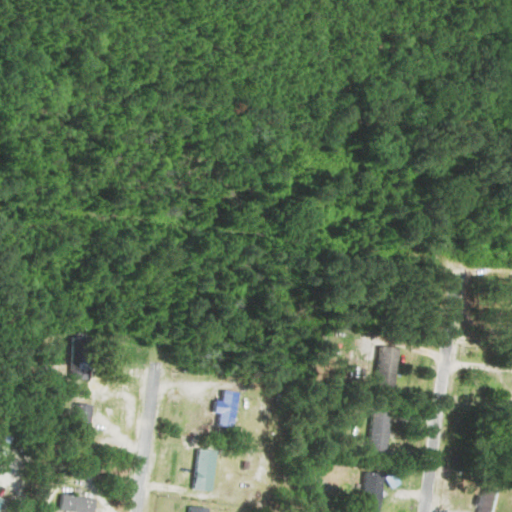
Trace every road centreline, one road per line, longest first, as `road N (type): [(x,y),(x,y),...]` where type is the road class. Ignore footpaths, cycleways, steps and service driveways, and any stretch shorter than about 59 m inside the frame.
road 1 (residential): [(455,267),(421,511)]
road 2 (residential): [(136,511),(156,364)]
